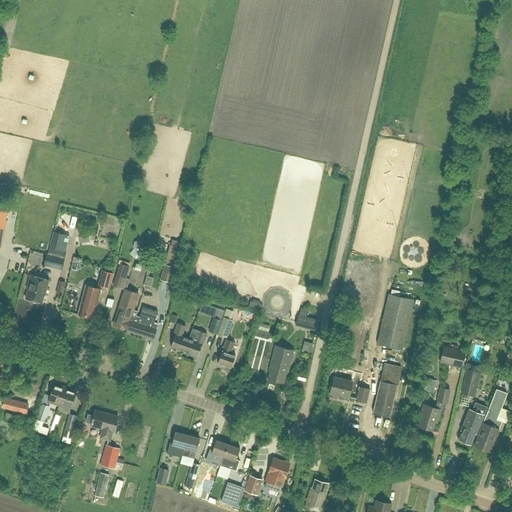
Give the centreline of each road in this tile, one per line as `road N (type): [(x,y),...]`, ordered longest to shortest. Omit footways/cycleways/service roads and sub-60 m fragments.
road 1 (tertiary): [(511,511),(0,332)]
road 2 (track): [(298,437),(397,0)]
